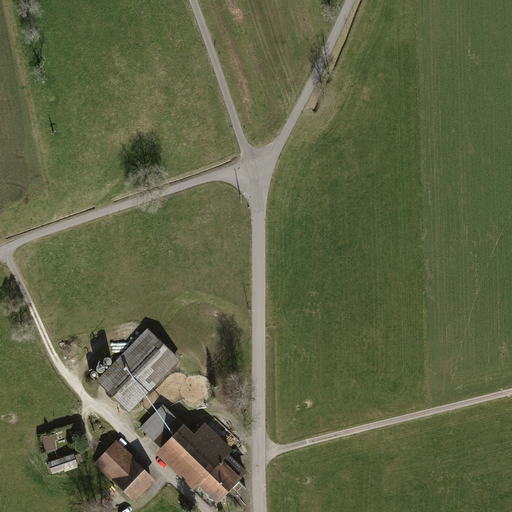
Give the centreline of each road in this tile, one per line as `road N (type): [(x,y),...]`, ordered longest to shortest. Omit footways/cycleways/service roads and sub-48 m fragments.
road 1 (unclassified): [(261,511),(258,210),(250,165)]
road 2 (unclassified): [(250,165),(0,252)]
road 3 (track): [(511,392),(259,453)]
road 4 (unclassified): [(349,0),(282,138),(250,165)]
road 5 (unclassified): [(250,165),(193,0)]
